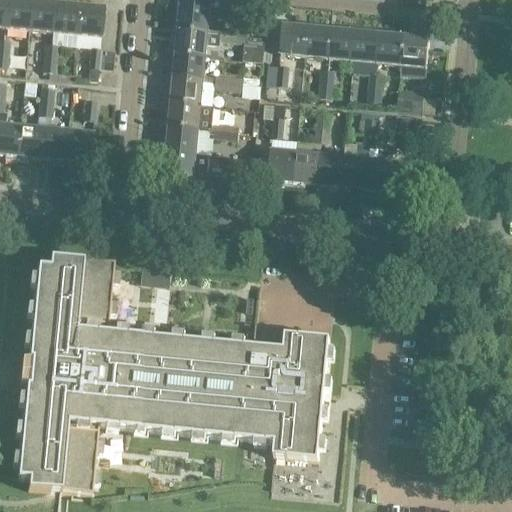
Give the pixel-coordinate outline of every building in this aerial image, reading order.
[(182,0),(181,9),(211,12),(212,0),(182,0)] [(7,4),(4,34),(29,36),(31,6),(7,4)] [(56,9),(31,6),(29,36),(53,38),(56,9)] [(53,38),(77,41),(80,11),(56,9),(53,38)] [(179,34),(209,37),(211,12),(181,9),(179,34)] [(104,13),(80,11),(77,41),(102,43),(104,13)] [(308,32),(284,30),(281,59),(306,62),(308,32)] [(306,62),(330,64),(333,34),(308,32),(306,62)] [(220,46),(248,49),(249,36),(221,33),(220,46)] [(179,34),(177,58),(206,61),(209,37),(179,34)] [(357,37),(333,34),(330,64),(354,66),(357,37)] [(354,66),(379,69),(382,39),(357,37),(354,66)] [(406,41),(382,39),(379,69),(403,71),(406,41)] [(406,41),(403,71),(402,83),(426,85),(427,73),(430,44),(406,41)] [(0,45),(0,59),(9,61),(10,47),(0,45)] [(45,50),(44,64),(56,65),(58,51),(45,50)] [(89,74),(99,75),(100,55),(90,54),(89,74)] [(177,58),(174,83),(204,86),(206,61),(177,58)] [(0,73),(7,75),(9,61),(0,59),(0,73)] [(55,79),(56,65),(44,64),(42,78),(55,79)] [(278,91),(288,92),(290,72),(280,71),(278,91)] [(334,91),(335,76),(323,75),(321,89),(334,91)] [(382,95),(383,81),(370,80),(369,94),(382,95)] [(243,97),(244,84),(217,81),(215,94),(243,97)] [(174,83),(172,107),(202,110),(204,86),(174,83)] [(321,89),(320,103),(333,105),(334,91),(321,89)] [(52,109),(53,95),(41,94),(39,108),(52,109)] [(369,94),(368,108),(381,109),(382,95),(369,94)] [(293,114),(308,112),(306,100),(292,102),(293,114)] [(225,103),(225,116),(247,117),(248,104),(225,103)] [(415,104),(400,103),(398,116),(423,118),(424,105),(415,104)] [(95,107),(86,106),(84,126),(93,127),(95,107)] [(172,107),(170,132),(199,135),(211,136),(212,136),(213,129),(214,111),(202,110),(172,107)] [(51,123),(52,109),(39,108),(38,122),(51,123)] [(0,160),(17,162),(19,132),(5,131),(6,118),(2,118),(0,117),(0,160)] [(330,135),(331,121),(318,120),(317,134),(330,135)] [(397,136),(411,137),(410,157),(420,158),(423,124),(398,122),(397,136)] [(273,144),(283,145),(285,125),(275,124),(273,144)] [(366,124),(365,139),(378,140),(379,126),(366,124)] [(240,132),(213,129),(212,136),(211,136),(211,142),(239,145),(240,132)] [(17,162),(41,164),(44,134),(19,132),(17,162)] [(170,132),(167,156),(197,159),(199,135),(170,132)] [(41,164),(65,166),(68,137),(44,134),(41,164)] [(317,134),(316,148),(329,149),(330,135),(317,134)] [(93,139),(68,137),(65,166),(90,169),(93,139)] [(377,154),(378,140),(365,139),(364,153),(377,154)] [(165,181),(195,184),(241,188),(243,164),(230,163),(229,178),(208,175),(208,174),(209,160),(197,159),(167,156),(165,181)] [(297,158),(272,156),(269,185),(294,188),(297,158)] [(321,160),(297,158),(294,188),(318,190),(321,160)] [(318,190),(343,192),(345,163),(321,160),(318,190)] [(370,165),(345,163),(343,192),(367,195),(370,165)] [(367,195),(391,197),(394,167),(370,165),(367,195)] [(391,197),(416,199),(419,170),(394,167),(391,197)] [(49,273),(37,272),(17,484),(28,485),(27,495),(52,498),(63,499),(91,501),(98,432),(275,449),(274,464),(319,468),(331,345),(256,338),(254,353),(107,339),(113,269),(50,263),(49,273)]
